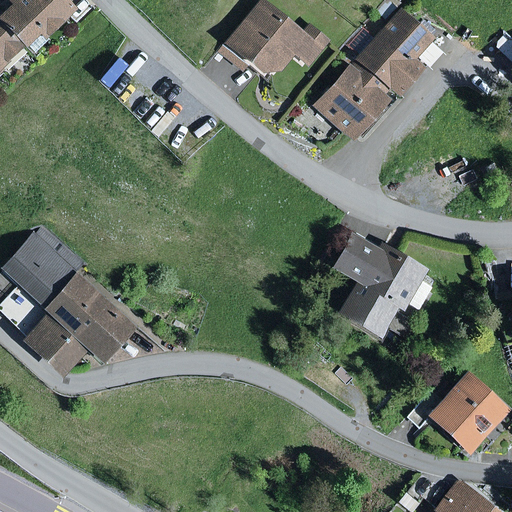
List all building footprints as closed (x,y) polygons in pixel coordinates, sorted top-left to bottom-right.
[(11,0),(20,9),(11,17),(37,42),(44,36),(49,41),(82,11),(71,0),(11,0)] [(330,53),(338,42),(317,25),(310,34),(265,0),(259,0),(221,50),(245,69),(249,63),(266,76),(286,72),(296,59),(310,69),(326,50),(330,53)] [(11,17),(0,6),(0,79),(37,42),(11,17)] [(399,8),(354,59),(397,96),(428,62),(419,55),(434,38),(399,8)] [(397,96),(354,59),(316,106),(359,143),(397,96)] [(228,159),(208,132),(169,161),(189,188),(228,159)] [(509,149),(497,138),(489,146),(501,157),(509,149)] [(467,177),(460,168),(448,179),(456,187),(467,177)] [(400,253),(356,228),(333,267),(358,281),(341,312),(380,335),(391,317),(396,320),(404,307),(408,310),(431,271),(400,253)] [(6,266),(54,308),(85,273),(37,231),(6,266)] [(54,308),(31,334),(75,373),(99,347),(114,360),(145,325),(85,273),(54,308)] [(511,415),(511,397),(475,364),(432,411),(477,453),(511,415)] [(432,504),(445,485),(430,475),(417,494),(432,504)] [(511,511),(511,510),(467,475),(443,504),(452,511),(511,511)]
